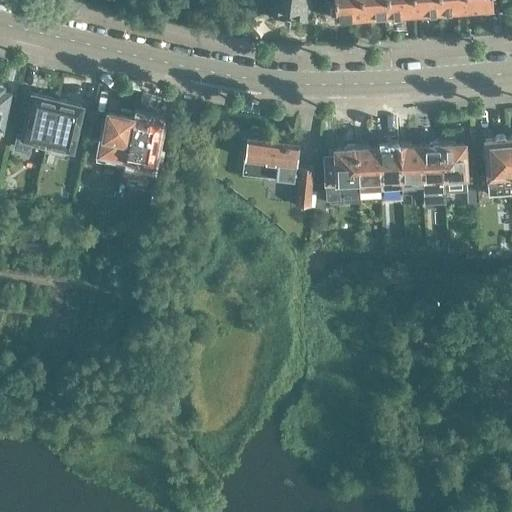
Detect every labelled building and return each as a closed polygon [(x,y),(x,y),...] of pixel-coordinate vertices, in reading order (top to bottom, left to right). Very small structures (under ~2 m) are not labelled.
[(272,0),(270,15),(283,17),(283,18),(285,19),(284,21),(291,22),(291,18),(304,19),(306,0),(272,0)] [(362,17),(360,0),(334,0),(335,6),(330,7),(331,16),(335,15),(335,19),(362,17)] [(386,0),(360,0),(362,17),(388,15),(386,0)] [(414,13),(412,0),(386,0),(388,15),(414,13)] [(439,0),(412,0),(414,13),(440,11),(439,0)] [(466,9),(465,0),(439,0),(440,11),(466,9)] [(491,0),(465,0),(466,9),(492,8),(491,0)] [(2,85),(0,84),(0,131),(8,92),(9,92),(10,91),(1,89),(2,85)] [(47,140),(58,98),(32,92),(22,133),(18,132),(14,146),(28,149),(32,137),(47,140)] [(82,103),(58,98),(47,140),(72,146),(82,103)] [(124,161),(134,110),(121,108),(119,110),(108,109),(109,106),(108,106),(106,117),(104,117),(97,151),(106,152),(105,157),(124,161)] [(145,113),(134,110),(124,161),(142,164),(142,159),(151,161),(158,127),(156,127),(158,115),(157,115),(157,118),(146,116),(145,113)] [(295,165),(298,141),(263,137),(262,133),(252,132),(250,135),(247,135),(244,156),(242,173),(298,180),(295,204),(312,206),(317,168),(295,165)] [(511,189),(511,175),(508,136),(506,136),(503,133),(497,134),(494,137),(484,138),(486,165),(476,166),(479,198),(490,197),(490,192),(511,189)] [(443,176),(441,139),(430,140),(428,143),(420,143),(422,177),(443,176)] [(465,170),(463,141),(453,141),(450,139),(441,139),(443,176),(444,189),(476,187),(476,170),(465,170)] [(422,177),(420,143),(413,143),(410,141),(399,142),(401,193),(401,194),(423,192),(422,177)] [(401,193),(399,142),(387,142),(385,145),(378,145),(380,194),(401,193)] [(380,194),(378,145),(370,146),(367,143),(356,144),(359,196),(380,195),(380,194)] [(359,196),(356,144),(345,145),(342,147),(335,147),(335,153),(328,153),(328,156),(324,157),(326,192),(326,198),(359,196)] [(326,192),(316,191),(315,206),(313,215),(322,217),(326,192)] [(496,386),(481,388),(484,407),(499,405),(496,386)]
